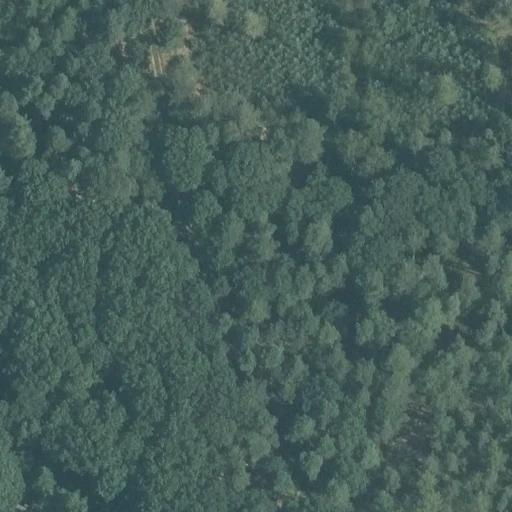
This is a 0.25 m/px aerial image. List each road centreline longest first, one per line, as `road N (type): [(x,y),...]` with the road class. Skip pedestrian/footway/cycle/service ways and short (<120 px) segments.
road 1 (track): [(205,511),(177,212),(143,0)]
road 2 (track): [(177,212),(511,187)]
road 3 (track): [(177,212),(0,226)]
